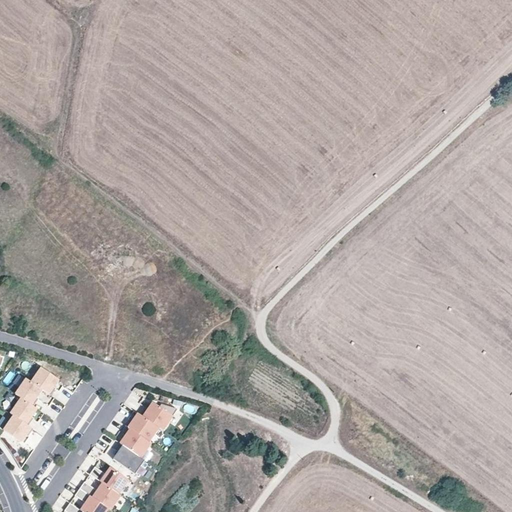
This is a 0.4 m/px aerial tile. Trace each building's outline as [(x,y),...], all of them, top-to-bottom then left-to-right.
[(41,389),(50,396),(55,388),(53,387),(59,379),(41,367),(31,382),(41,389)] [(31,382),(26,379),(15,394),(21,398),(33,406),(38,399),(36,397),(41,389),(31,382)] [(33,406),(21,398),(10,414),(13,416),(28,426),(33,418),(31,417),(36,409),(33,406)] [(145,407),(140,415),(159,428),(163,431),(177,410),(162,404),(160,407),(153,403),(149,409),(145,407)] [(140,415),(138,414),(133,422),(130,419),(125,426),(127,427),(148,442),(159,428),(140,415)] [(28,426),(13,416),(8,423),(4,430),(3,430),(21,442),(26,435),(28,436),(33,429),(28,426)] [(0,426),(4,430),(8,423),(2,419),(0,421),(0,426)] [(141,458),(151,444),(148,442),(127,427),(123,434),(126,436),(120,444),(141,458)] [(120,444),(120,443),(115,450),(118,452),(113,460),(135,475),(145,461),(141,458),(120,444)] [(90,475),(103,483),(118,494),(128,480),(111,468),(106,475),(95,467),(90,475)] [(85,482),(80,489),(108,509),(110,510),(120,496),(118,494),(103,483),(97,491),(85,482)] [(86,503),(81,511),(82,511),(106,511),(108,509),(80,489),(75,496),(86,503)] [(82,511),(81,511),(70,503),(65,511),(66,511),(82,511)]
